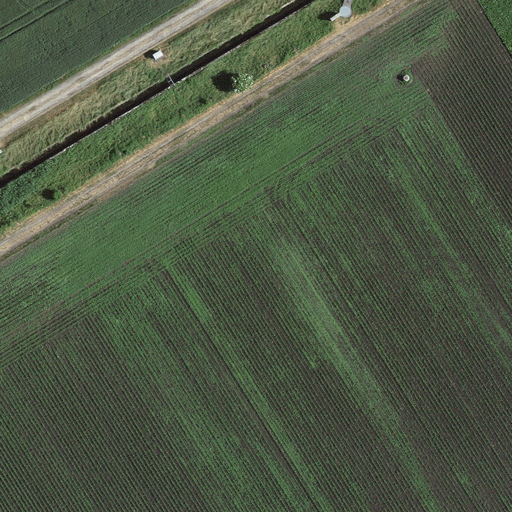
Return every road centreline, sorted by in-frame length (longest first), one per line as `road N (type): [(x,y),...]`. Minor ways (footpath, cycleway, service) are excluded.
road 1 (track): [(407,0),(0,246)]
road 2 (track): [(222,0),(0,130)]
